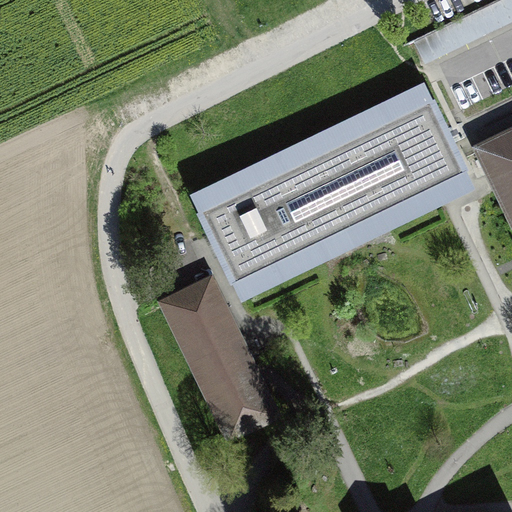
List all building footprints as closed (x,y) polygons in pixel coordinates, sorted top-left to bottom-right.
[(511,0),(500,0),(414,41),(425,64),(511,22),(511,0)] [(261,170),(195,202),(228,272),(238,294),(471,182),(427,91),(344,131),(341,125),(259,165),(261,170)] [(465,121),(452,127),(467,157),(480,151),(479,149),(465,121)] [(511,133),(479,149),(480,151),(511,217),(511,133)] [(238,294),(228,272),(165,303),(230,437),(274,415),(224,311),(242,302),(238,294)]
